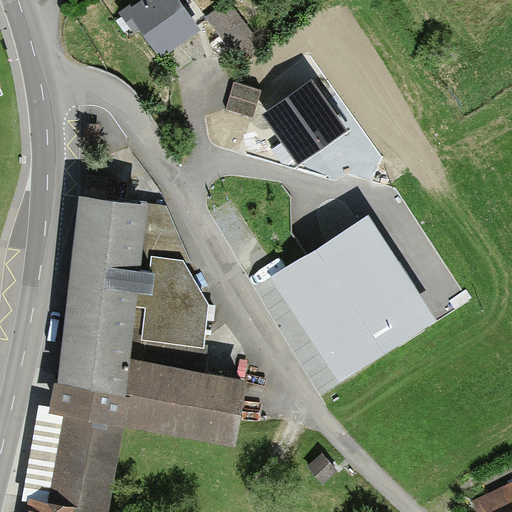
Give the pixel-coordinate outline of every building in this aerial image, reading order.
[(140,0),(132,6),(130,4),(118,13),(132,32),(138,27),(160,58),(201,30),(179,0),(140,0)] [(226,0),(206,17),(241,58),(261,41),(226,0)] [(312,80),(264,113),(298,163),(346,130),(329,104),(312,80)] [(253,118),(261,90),(233,82),(224,110),(253,118)] [(141,205),(79,197),(58,382),(54,382),(50,407),(48,414),(64,417),(49,503),(29,499),(29,502),(27,511),(109,511),(124,427),(236,448),(248,381),(207,374),(210,343),(205,343),(207,306),(185,263),(192,263),(167,204),(141,200),(141,205)] [(436,319),(369,215),(273,277),(339,381),(436,319)] [(49,503),(64,417),(48,414),(50,407),(39,406),(22,501),(29,502),(29,499),(49,503)] [(511,511),(511,481),(471,501),(476,511),(511,511)]
